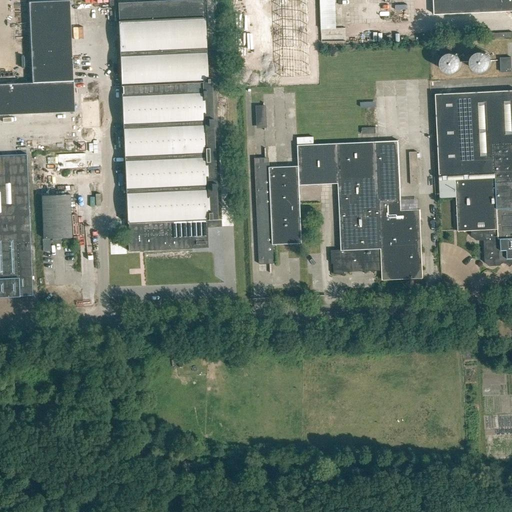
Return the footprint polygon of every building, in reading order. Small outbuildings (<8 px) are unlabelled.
[(69,0),(29,2),(29,18),(70,16),(69,0)] [(129,223),(129,230),(128,230),(129,252),(209,248),(208,228),(223,227),(216,81),(219,81),(218,48),(208,49),(205,0),(155,0),(120,1),(121,22),(119,22),(127,223),(129,223)] [(511,0),(431,0),(433,15),(511,11),(511,0)] [(308,12),(272,14),(274,87),(311,86),(308,12)] [(71,32),(70,16),(29,18),(30,34),(71,32)] [(71,49),(71,32),(30,34),(31,50),(71,49)] [(72,65),(71,49),(31,50),(32,67),(72,65)] [(470,61),(470,63),(471,65),(471,66),(472,68),(473,69),(474,70),(475,70),(476,71),(479,72),(481,72),(483,72),(485,71),(486,70),(488,69),(489,66),(490,64),(490,61),(490,59),(489,56),(487,54),(485,53),(484,53),(482,52),(481,52),(478,52),(474,54),(473,55),(472,56),(472,57),(471,58),(471,59),(470,61)] [(449,53),(446,55),(444,55),(443,56),(441,59),(440,61),(440,62),(440,63),(440,65),(441,67),(441,69),(443,71),(444,72),(445,72),(447,73),(449,74),(450,74),(453,74),(455,73),(456,72),(458,71),(459,70),(460,68),(460,66),(461,64),(460,62),(460,59),(458,57),(457,55),(454,54),(452,53),(449,53)] [(511,58),(500,58),(501,73),(511,72),(511,58)] [(73,81),(72,65),(32,67),(32,83),(37,82),(53,82),(73,81)] [(74,111),(73,81),(53,82),(54,112),(74,111)] [(37,82),(32,83),(21,83),(22,114),(38,113),(37,82)] [(54,112),(53,82),(37,82),(38,113),(54,112)] [(22,114),(21,83),(4,84),(6,114),(22,114)] [(511,90),(436,94),(440,181),(456,180),(458,233),(473,232),(473,238),(477,243),(485,242),(486,264),(490,267),(499,266),(503,263),(506,263),(509,261),(511,263),(511,90)] [(375,106),(363,106),(364,121),(375,121),(375,106)] [(401,211),(401,200),(398,141),(376,142),(335,143),(297,145),(298,166),(266,168),(265,149),(265,158),(254,159),(259,265),(270,264),(270,274),(271,274),(270,254),(273,254),(273,245),(302,244),(299,186),(338,184),(340,250),(331,251),(332,264),(334,264),(334,274),(345,274),(345,271),(363,271),(363,272),(381,272),(382,282),(423,280),(420,211),(401,211)] [(27,153),(0,154),(0,296),(33,295),(27,153)] [(409,153),(410,185),(418,184),(417,153),(409,153)] [(70,196),(42,197),(44,239),(72,238),(70,196)]
